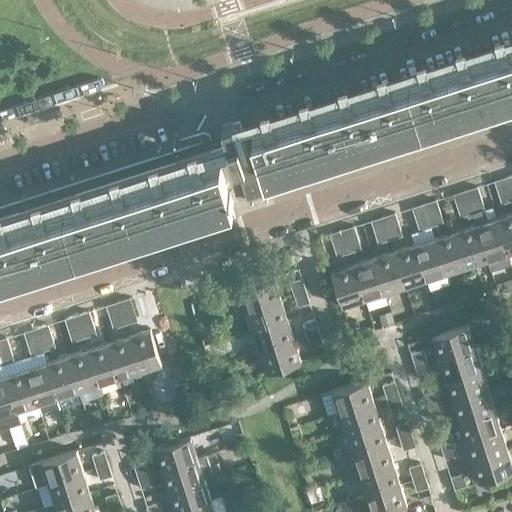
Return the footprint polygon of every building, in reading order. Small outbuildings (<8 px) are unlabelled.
[(511,95),(511,28),(233,118),(233,120),(241,146),(248,144),(241,124),(263,117),(266,129),(251,133),(254,142),(264,173),(265,175),(511,95)] [(61,113),(59,108),(27,118),(29,123),(61,113)] [(264,173),(254,142),(248,144),(241,146),(233,120),(222,124),(226,138),(229,146),(234,162),(246,199),(264,193),(258,175),(264,173)] [(205,166),(201,154),(222,148),(229,146),(226,138),(220,140),(0,210),(0,277),(230,204),(233,203),(229,190),(220,162),(205,166)] [(511,198),(511,193),(506,175),(494,179),(501,202),(511,198)] [(485,208),(477,185),(465,189),(472,212),(485,208)] [(472,212),(465,189),(453,193),(460,215),(472,212)] [(443,221),(436,198),(424,202),(431,225),(443,221)] [(431,225),(424,202),(412,206),(419,229),(431,225)] [(402,234),(395,211),(383,215),(390,238),(402,234)] [(511,249),(511,211),(497,216),(508,251),(511,249)] [(390,238),(383,215),(371,219),(378,242),(390,238)] [(508,251),(497,216),(476,223),(487,258),(508,251)] [(487,258),(476,223),(456,230),(467,264),(487,258)] [(361,247),(354,224),(342,228),(349,251),(361,247)] [(349,251),(342,228),(330,232),(337,255),(349,251)] [(467,264),(456,230),(435,236),(446,271),(467,264)] [(446,271),(435,236),(414,243),(426,278),(446,271)] [(426,278),(414,243),(394,249),(405,284),(426,278)] [(405,284),(394,249),(373,256),(384,291),(405,284)] [(384,291),(373,256),(353,263),(364,297),(384,291)] [(364,297),(353,263),(331,270),(342,304),(364,297)] [(281,297),(274,275),(239,286),(246,308),(281,297)] [(306,289),(302,277),(290,281),(294,293),(306,289)] [(310,301),(306,289),(294,293),(297,305),(310,301)] [(138,319),(130,296),(118,300),(125,323),(138,319)] [(288,317),(281,297),(246,308),(253,328),(288,317)] [(125,323),(118,300),(106,304),(113,327),(125,323)] [(96,332),(89,309),(77,313),(84,336),(96,332)] [(84,336),(77,313),(64,317),(72,340),(84,336)] [(294,338),(288,317),(253,328),(259,349),(294,338)] [(319,330),(315,318),(303,322),(307,334),(319,330)] [(55,345),(48,323),(36,326),(43,349),(55,345)] [(474,345),(467,323),(433,334),(439,356),(474,345)] [(43,349),(36,326),(24,330),(31,353),(43,349)] [(162,362),(151,327),(129,334),(140,369),(162,362)] [(323,342),(319,330),(307,334),(311,346),(323,342)] [(140,369),(129,334),(108,341),(120,376),(140,369)] [(14,359),(7,336),(0,337),(0,356),(2,363),(14,359)] [(301,359),(294,338),(259,349),(266,371),(301,359)] [(120,376),(108,341),(88,347),(99,382),(120,376)] [(481,365),(474,345),(439,356),(446,376),(481,365)] [(99,382),(88,347),(67,354),(79,389),(99,382)] [(427,360),(423,348),(411,352),(415,364),(427,360)] [(79,389),(67,354),(47,361),(58,396),(79,389)] [(431,372),(427,360),(415,364),(419,376),(431,372)] [(58,396),(47,361),(26,367),(37,402),(58,396)] [(488,386),(481,365),(446,376),(453,397),(488,386)] [(37,402),(26,367),(6,374),(17,409),(37,402)] [(0,414),(17,409),(6,374),(0,375),(0,414)] [(374,400),(367,378),(332,389),(339,411),(374,400)] [(398,392),(395,380),(382,384),(386,396),(398,392)] [(494,406),(488,386),(453,397),(459,418),(494,406)] [(440,401),(436,389),(424,393),(428,405),(440,401)] [(402,404),(398,392),(386,396),(390,408),(402,404)] [(380,420),(374,400),(339,411),(345,431),(380,420)] [(444,413),(440,401),(428,405),(432,417),(444,413)] [(501,427),(494,406),(459,418),(466,438),(501,427)] [(387,441),(380,420),(345,431),(352,452),(387,441)] [(412,433),(408,421),(396,425),(399,437),(412,433)] [(507,447),(501,427),(466,438),(473,459),(507,447)] [(453,442),(449,430),(437,434),(441,446),(453,442)] [(416,445),(412,433),(399,437),(403,449),(416,445)] [(197,456),(190,435),(155,446),(162,467),(197,456)] [(394,461),(387,441),(352,452),(359,473),(394,461)] [(457,454),(453,442),(441,446),(445,458),(457,454)] [(511,469),(511,462),(507,447),(473,459),(479,480),(511,469)] [(83,470),(76,448),(42,460),(49,481),(83,470)] [(108,462),(104,450),(92,454),(96,466),(108,462)] [(204,477),(197,456),(162,467),(169,488),(204,477)] [(150,471),(146,459),(134,463),(138,475),(150,471)] [(400,482),(394,461),(359,473),(365,493),(400,482)] [(112,474),(108,462),(96,466),(100,478),(112,474)] [(425,474),(421,462),(409,466),(413,478),(425,474)] [(90,491),(83,470),(49,481),(55,502),(90,491)] [(154,483),(150,471),(138,475),(142,487),(154,483)] [(467,484),(463,472),(451,476),(455,488),(467,484)] [(429,486),(425,474),(413,478),(417,490),(429,486)] [(210,497),(204,477),(169,488),(176,508),(210,497)] [(379,511),(407,503),(400,482),(365,493),(371,511),(379,511)] [(94,511),(97,511),(90,491),(55,502),(58,511),(94,511)] [(121,503),(117,491),(105,495),(109,507),(121,503)] [(215,511),(210,497),(176,508),(176,511),(215,511)] [(162,511),(159,500),(147,504),(149,511),(162,511)] [(124,511),(121,503),(109,507),(110,511),(124,511)]
